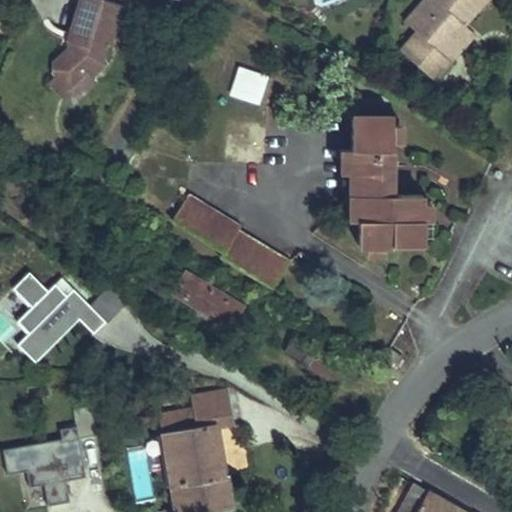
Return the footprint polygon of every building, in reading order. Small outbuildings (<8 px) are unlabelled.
[(112,2),(102,0),(70,0),(62,31),(69,33),(65,49),(40,68),(38,83),(51,91),(59,84),(63,86),(94,56),(97,39),(102,40),(112,2)] [(475,28),(501,0),(464,0),(456,9),(446,0),(438,0),(430,10),(437,17),(421,35),(427,40),(408,61),(441,91),(460,70),(447,58),(475,28)] [(446,0),(456,9),(464,0),(446,0)] [(421,35),(437,17),(430,10),(413,28),(421,35)] [(475,28),(447,58),(460,70),(488,40),(475,28)] [(235,68),(226,97),(258,107),(267,77),(235,68)] [(51,91),(38,83),(27,96),(38,104),(51,91)] [(386,189),(383,107),(342,109),(345,190),(352,190),(354,245),(422,242),(420,188),(386,189)] [(231,212),(208,199),(190,226),(214,240),(212,249),(264,282),(282,253),(233,222),(231,212)] [(235,303),(180,267),(168,284),(223,321),(235,303)] [(32,365),(77,321),(92,336),(127,302),(108,283),(87,303),(61,276),(45,291),(27,273),(6,294),(24,312),(14,323),(25,334),(13,345),(32,365)] [(255,316),(246,330),(328,383),(344,358),(291,322),(284,333),(255,316)] [(398,365),(405,352),(391,345),(384,358),(398,365)] [(184,406),(149,410),(168,500),(200,493),(203,507),(225,502),(208,421),(226,418),(217,381),(181,389),(184,406)] [(64,482),(82,479),(76,436),(2,446),(6,477),(19,476),(24,508),(67,503),(64,482)] [(462,511),(414,485),(399,511),(462,511)] [(200,493),(168,500),(170,511),(181,511),(203,507),(200,493)]
